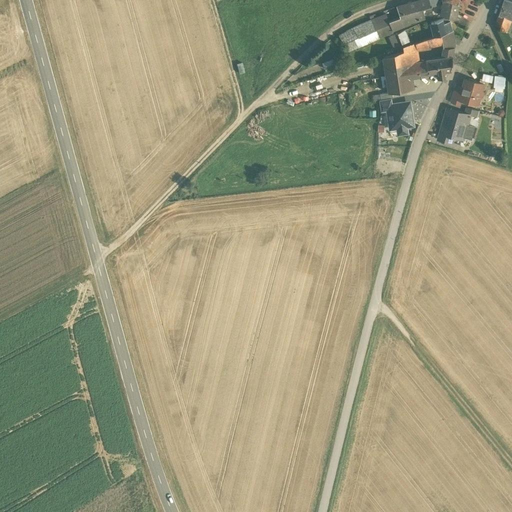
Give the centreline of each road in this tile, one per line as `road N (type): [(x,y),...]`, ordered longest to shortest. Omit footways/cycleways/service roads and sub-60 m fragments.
road 1 (secondary): [(171,511),(25,0)]
road 2 (unclassified): [(399,207),(323,511)]
road 3 (track): [(313,47),(137,227),(94,253)]
road 4 (residential): [(488,0),(424,128),(399,207)]
road 5 (track): [(511,461),(386,309),(374,306)]
